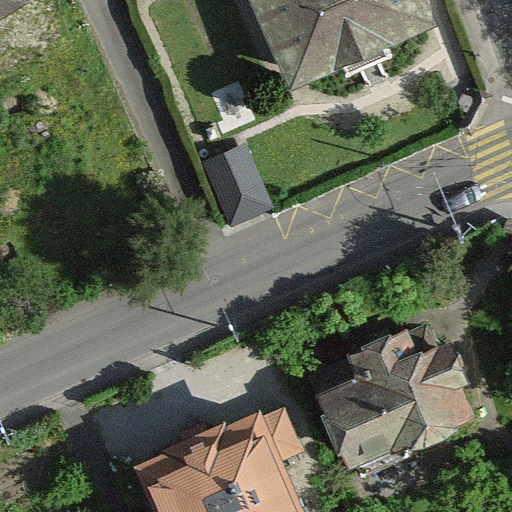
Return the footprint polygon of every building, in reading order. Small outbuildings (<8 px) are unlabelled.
[(0,0),(0,14),(26,2),(25,0),(0,0)] [(253,0),(287,77),(428,15),(421,0),(253,0)] [(211,151),(233,214),(277,199),(255,136),(211,151)] [(346,471),(475,416),(459,378),(468,374),(447,325),(414,339),(403,315),(343,341),(356,371),(311,389),(346,471)] [(306,511),(281,457),(304,446),(282,398),(140,463),(161,511),(306,511)]
